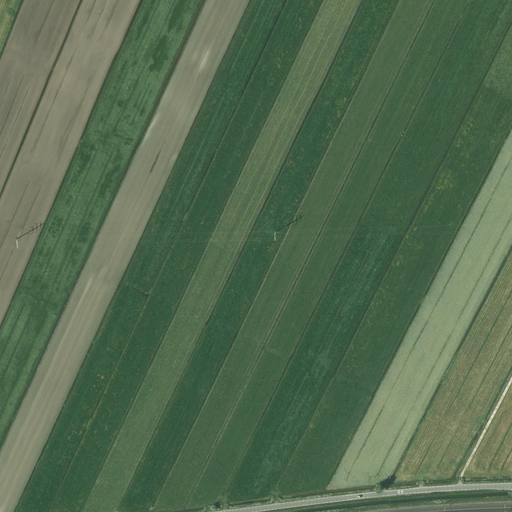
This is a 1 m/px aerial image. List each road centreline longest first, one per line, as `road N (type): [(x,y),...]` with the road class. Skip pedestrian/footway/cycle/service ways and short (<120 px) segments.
road 1 (tertiary): [(511,485),(232,511)]
road 2 (track): [(457,487),(511,378)]
